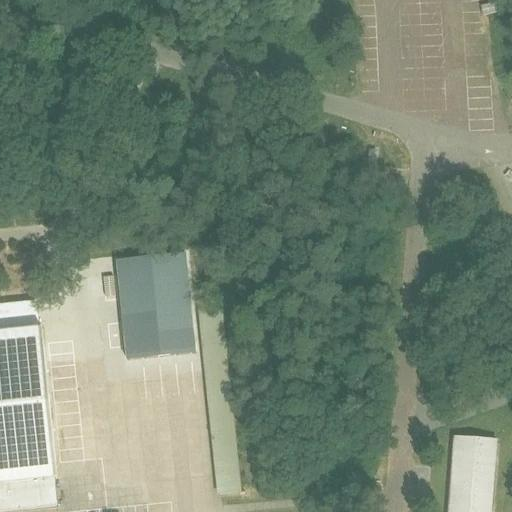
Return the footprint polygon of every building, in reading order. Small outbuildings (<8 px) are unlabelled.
[(360,190),(372,191),(374,169),(362,168),(360,190)] [(7,194),(14,197),(11,202),(11,203),(33,214),(34,214),(48,185),(48,184),(20,170),(7,194)] [(185,255),(117,262),(127,362),(196,355),(185,255)] [(52,416),(43,330),(39,330),(39,327),(36,304),(0,306),(0,511),(11,511),(58,508),(55,480),(58,479),(57,469),(57,464),(52,416)] [(222,311),(200,314),(220,499),(243,496),(222,311)] [(98,412),(52,416),(57,464),(102,460),(98,412)] [(449,511),(491,511),(497,442),(455,439),(449,511)]
